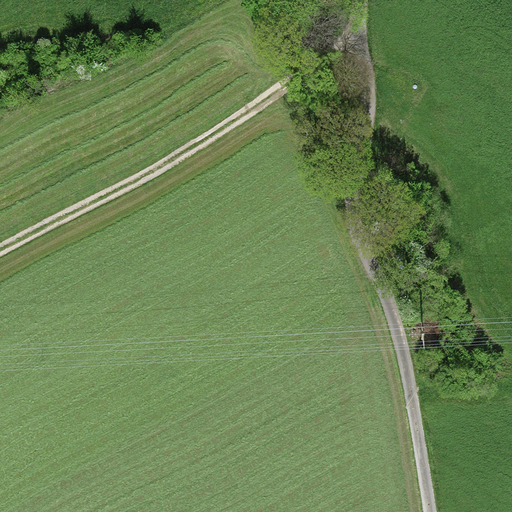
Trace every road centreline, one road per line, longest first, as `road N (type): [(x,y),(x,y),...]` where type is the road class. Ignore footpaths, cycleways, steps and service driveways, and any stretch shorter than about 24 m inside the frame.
road 1 (track): [(429,511),(392,313),(353,217),(365,144),(362,0)]
road 2 (track): [(363,34),(183,155),(0,249)]
